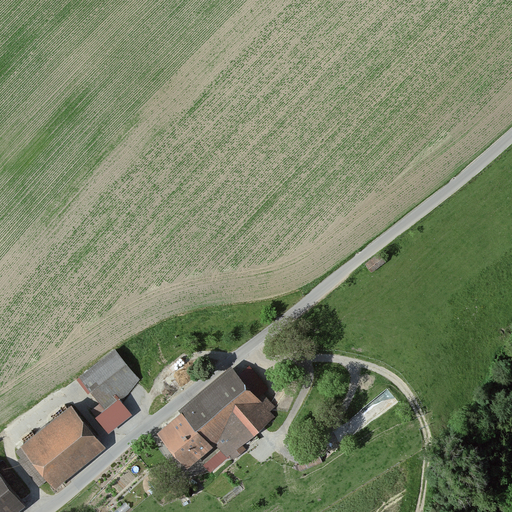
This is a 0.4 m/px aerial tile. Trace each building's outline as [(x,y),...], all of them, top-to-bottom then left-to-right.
[(114,393),(122,404),(138,379),(113,349),(77,377),(99,405),(114,393)] [(235,376),(228,368),(176,411),(177,412),(153,432),(183,469),(213,444),(220,452),(204,466),(211,474),(242,448),(240,446),(273,419),(269,414),(276,409),(263,394),(268,390),(247,366),(235,376)] [(349,406),(358,421),(395,400),(387,385),(349,406)] [(128,415),(115,398),(91,416),(104,433),(128,415)] [(103,448),(67,404),(15,445),(17,447),(13,450),(19,458),(15,461),(38,489),(46,483),(51,490),(103,448)] [(329,418),(318,408),(305,420),(318,431),(329,418)] [(300,467),(323,459),(321,451),(297,460),(300,467)] [(0,511),(11,511),(20,506),(0,479),(0,511)]
